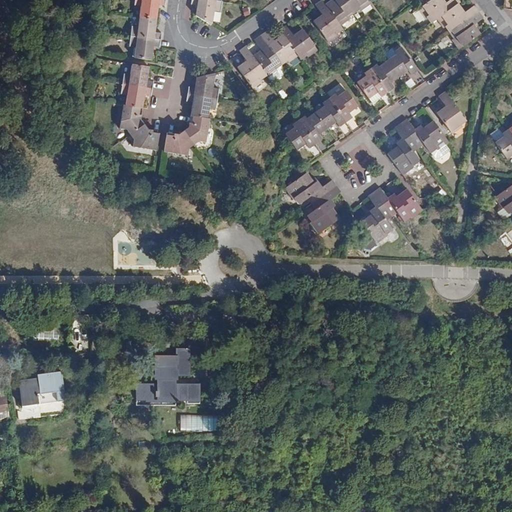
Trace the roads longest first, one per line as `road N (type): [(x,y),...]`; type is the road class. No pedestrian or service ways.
road 1 (residential): [(511,277),(260,268)]
road 2 (residential): [(179,0),(185,43),(211,49),(286,0)]
road 3 (residential): [(246,239),(215,245),(209,269),(236,288),(260,268)]
